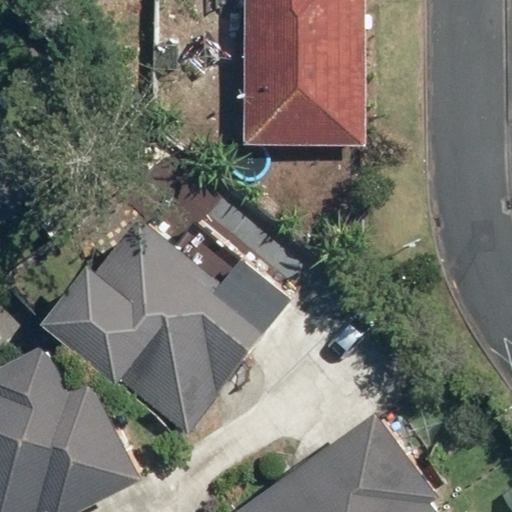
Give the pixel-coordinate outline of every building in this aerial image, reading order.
[(216,0),(217,6),(257,8),(253,140),(373,144),(377,0),(216,0)] [(0,223),(80,161),(39,108),(0,138),(0,223)] [(154,202),(60,315),(199,430),(288,324),(233,279),(239,272),(154,202)] [(0,511),(88,511),(168,473),(118,372),(92,385),(68,336),(0,368),(0,511)] [(397,405),(253,503),(259,511),(459,511),(444,492),(454,485),(397,405)]
